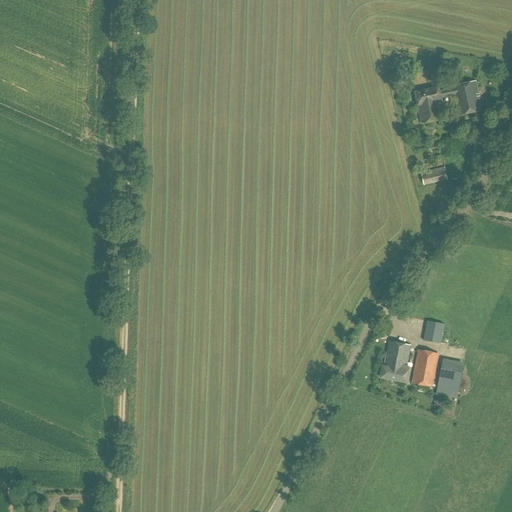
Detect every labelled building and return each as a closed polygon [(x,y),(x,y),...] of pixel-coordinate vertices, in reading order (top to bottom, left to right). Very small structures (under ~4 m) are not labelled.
[(394,66),(404,64),(402,56),(392,58),(394,66)] [(452,88),(440,91),(439,87),(415,92),(421,124),(446,119),(442,99),(454,96),(459,116),(482,111),(476,81),(452,86),(452,88)] [(446,156),(473,150),(469,133),(442,140),(446,156)] [(424,185),(447,180),(445,167),(421,172),(424,185)] [(450,345),(453,326),(426,321),(423,341),(450,345)] [(466,340),(465,349),(511,357),(511,349),(511,341),(488,337),(490,328),(470,325),(469,333),(461,332),(460,339),(466,340)] [(408,371),(409,366),(407,366),(411,345),(382,340),(379,350),(387,351),(384,367),(383,367),(381,378),(406,382),(408,371)] [(433,387),(439,354),(418,350),(412,384),(433,387)] [(457,398),(461,376),(464,363),(443,358),(436,395),(457,398)] [(463,383),(462,392),(472,393),(472,384),(463,383)]
